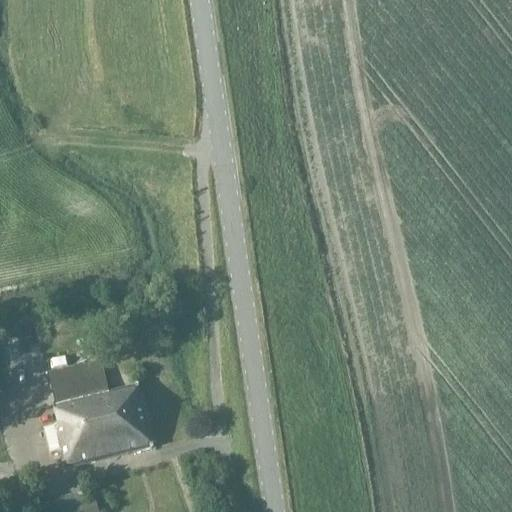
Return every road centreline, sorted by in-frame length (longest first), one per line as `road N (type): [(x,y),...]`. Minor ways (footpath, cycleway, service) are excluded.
road 1 (tertiary): [(274,511),(199,0)]
road 2 (track): [(29,154),(67,140),(203,155)]
